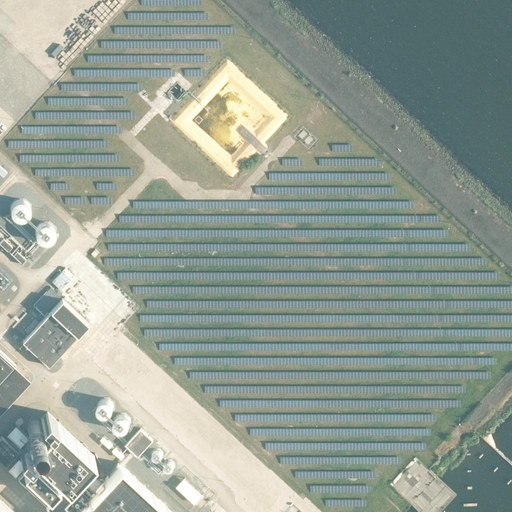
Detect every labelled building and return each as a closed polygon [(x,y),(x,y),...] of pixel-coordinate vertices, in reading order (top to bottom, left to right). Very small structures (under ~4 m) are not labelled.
[(21,196),(19,196),(17,197),(15,197),(13,198),(11,199),(10,201),(9,203),(9,205),(9,207),(9,209),(10,211),(10,212),(12,214),(13,215),(15,216),(17,217),(19,217),(21,216),(23,216),(25,215),(26,213),(28,212),(28,210),(29,208),(29,206),(29,204),(28,202),(27,201),(26,199),(24,198),(22,197),(21,196)] [(45,220),(44,220),(42,220),(40,220),(38,221),(36,222),(35,224),(34,226),(34,228),(33,230),(34,232),(34,234),(35,235),(36,237),(38,238),(40,239),(42,240),(44,240),(46,240),(48,239),(49,238),(51,237),(52,235),(53,233),(54,232),(54,229),(53,227),(53,225),(52,223),(50,222),(49,221),(47,220),(45,220)] [(11,243),(2,235),(0,237),(0,241),(7,248),(11,243)] [(25,256),(16,248),(12,252),(20,260),(25,256)] [(18,340),(45,365),(85,323),(58,298),(18,340)] [(0,376),(14,362),(0,349),(0,376)] [(104,396),(103,396),(102,396),(101,397),(100,397),(99,398),(98,398),(97,399),(97,400),(96,400),(96,401),(96,403),(96,404),(96,405),(96,406),(96,407),(96,408),(97,409),(98,410),(99,411),(100,411),(101,412),(102,412),(103,412),(104,412),(105,412),(106,412),(107,411),(108,411),(109,410),(110,409),(110,408),(111,407),(111,406),(111,405),(111,404),(111,403),(111,402),(111,401),(110,400),(110,399),(109,398),(108,397),(107,397),(105,396),(104,396)] [(83,462),(92,453),(44,408),(43,409),(44,410),(39,415),(32,409),(16,426),(13,423),(5,432),(9,436),(7,438),(7,439),(9,437),(14,441),(12,443),(13,444),(15,442),(17,444),(26,435),(31,440),(27,445),(30,448),(28,451),(29,451),(31,449),(35,452),(32,455),(32,456),(35,453),(39,457),(36,459),(37,460),(40,457),(43,461),(41,463),(42,464),(44,461),(48,465),(45,467),(46,468),(48,465),(52,469),(50,471),(50,472),(53,469),(57,473),(55,476),(57,474),(60,476),(58,479),(61,477),(63,479),(62,480),(63,481),(64,480),(66,482),(67,481),(66,480),(72,473),(78,479),(77,481),(78,482),(92,467),(91,466),(89,468),(83,462)] [(121,412),(120,412),(119,412),(118,412),(117,412),(116,413),(115,413),(114,414),(114,415),(113,416),(113,417),(112,417),(112,419),(112,421),(112,422),(113,422),(113,423),(113,424),(114,425),(115,426),(116,427),(117,427),(118,427),(119,428),(120,428),(121,427),(122,427),(123,427),(124,426),(125,426),(125,425),(126,425),(127,424),(127,423),(128,421),(128,420),(128,419),(128,418),(128,417),(127,416),(126,415),(126,414),(125,413),(124,413),(123,412),(122,412),(121,412)] [(124,442),(136,454),(151,438),(139,426),(124,442)] [(0,437),(0,452),(7,459),(14,451),(0,438),(0,437)] [(22,447),(15,454),(18,457),(19,456),(24,460),(17,468),(19,470),(15,474),(41,499),(46,493),(46,494),(50,491),(49,490),(54,484),(56,486),(60,482),(56,478),(54,479),(51,476),(52,475),(48,471),(47,472),(42,468),(42,467),(39,464),(38,464),(34,460),(29,455),(24,451),(25,450),(22,447)] [(152,447),(149,450),(149,455),(153,459),(158,459),(161,455),(161,450),(157,447),(152,447)] [(385,481),(417,511),(424,511),(447,488),(411,454),(385,481)] [(16,457),(7,467),(12,472),(21,462),(16,457)] [(164,458),(161,461),(161,466),(164,470),(169,469),(173,466),(173,461),(169,457),(164,458)] [(172,511),(116,460),(105,472),(102,475),(100,473),(85,489),(88,491),(75,504),(74,503),(70,508),(62,500),(71,490),(70,490),(74,486),(69,481),(65,485),(61,481),(42,501),(54,511),(172,511)] [(200,493),(182,476),(174,484),(192,501),(200,493)] [(77,484),(73,489),(74,490),(66,499),(70,502),(71,501),(73,503),(79,497),(78,496),(83,491),(80,489),(81,487),(77,484)] [(14,511),(0,498),(0,511),(14,511)]
